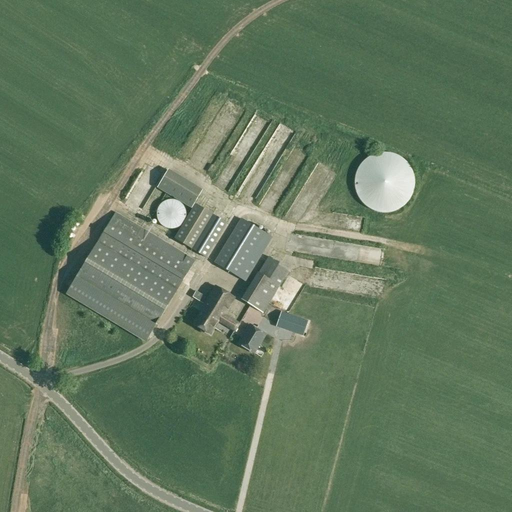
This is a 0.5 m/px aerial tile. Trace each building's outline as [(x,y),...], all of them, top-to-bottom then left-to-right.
[(212,162),(242,106),(220,95),(190,151),(212,162)] [(252,162),(244,158),(226,189),(234,193),(245,174),(259,183),(281,144),(271,138),(265,148),(261,146),(252,162)] [(386,153),(383,153),(379,153),(375,154),(372,156),(368,157),(365,160),(363,162),(360,165),(358,168),(357,172),(355,175),(355,179),(354,183),(355,187),(355,190),(357,194),(358,197),(360,200),(363,203),(365,206),(368,208),(372,210),(375,211),(379,212),(383,213),(386,213),(390,212),(394,211),(397,210),(401,208),(404,206),(406,203),(409,200),(411,197),(412,194),(414,190),(414,187),(415,183),(414,179),(414,175),(412,172),(411,168),(409,165),(406,162),(404,160),(401,157),(397,156),(394,154),(390,153),(386,153)] [(155,185),(189,206),(201,188),(167,166),(155,185)] [(150,187),(147,197),(156,200),(159,190),(150,187)] [(164,227),(166,228),(167,229),(169,229),(171,229),(173,229),(175,229),(177,228),(179,227),(181,226),(182,224),(183,223),(184,221),(185,219),(185,218),(186,216),(186,214),(186,213),(185,211),(185,209),(184,208),(183,206),(182,205),(180,203),(179,202),(177,201),(175,200),(173,200),(171,200),(169,200),(167,200),(166,201),(164,202),(163,202),(162,203),(160,205),(159,206),(158,208),(157,209),(157,211),(157,213),(157,216),(157,218),(157,219),(158,221),(159,223),(160,224),(162,226),(163,227),(164,227)] [(175,239),(191,249),(212,214),(195,204),(175,239)] [(77,279),(68,293),(147,340),(156,326),(195,261),(116,213),(77,279)] [(212,214),(191,249),(207,259),(228,224),(212,214)] [(214,263),(246,282),(273,238),(241,219),(214,263)] [(289,233),(286,246),(313,251),(316,238),(289,233)] [(390,253),(325,242),(324,250),(389,262),(390,253)] [(241,300),(263,313),(290,270),(269,257),(259,273),(258,273),(241,300)] [(193,324),(203,330),(212,313),(221,318),(222,316),(223,317),(225,315),(235,298),(216,287),(208,299),(196,292),(193,297),(205,305),(193,324)] [(277,327),(280,328),(302,335),(308,321),(288,314),(282,312),(277,327)] [(212,313),(203,330),(211,335),(219,322),(229,328),(235,332),(240,324),(237,322),(232,319),(225,315),(223,317),(222,316),(221,318),(212,313)] [(239,344),(254,353),(266,335),(250,325),(239,344)]
